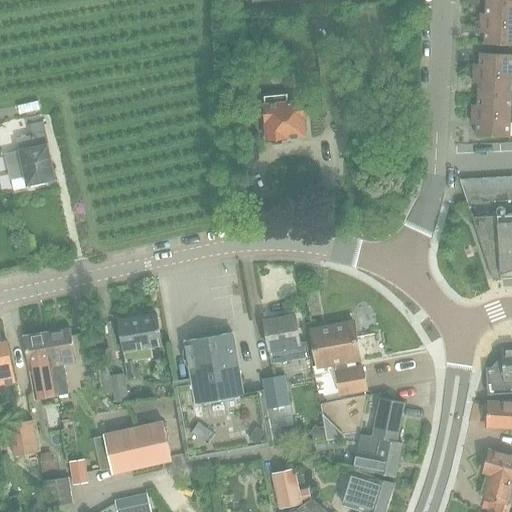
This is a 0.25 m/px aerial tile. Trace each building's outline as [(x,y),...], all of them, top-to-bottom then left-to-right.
[(511,24),(511,3),(486,2),(485,13),(480,13),(480,23),(511,24)] [(336,19),(314,21),(316,44),(338,43),(336,19)] [(511,45),(511,24),(480,23),(479,32),(484,32),(484,44),(511,45)] [(324,111),(338,109),(333,53),(319,54),(324,111)] [(473,73),(511,75),(511,65),(511,54),(479,53),(479,64),(474,64),(473,73)] [(511,95),(511,75),(473,73),(473,83),(478,83),(478,94),(511,95)] [(263,96),(264,104),(263,105),(267,140),(306,136),(303,101),(282,103),(281,94),(263,96)] [(510,116),(511,95),(478,94),(477,105),(472,104),(471,114),(510,116)] [(509,137),(510,116),(471,114),(471,123),(476,124),(475,135),(509,137)] [(44,180),(53,178),(47,151),(49,151),(43,122),(28,125),(31,136),(18,139),(21,151),(5,155),(11,178),(26,175),(28,184),(30,183),(30,186),(45,183),(44,180)] [(511,176),(459,179),(466,202),(511,200),(511,176)] [(470,215),(492,281),(511,279),(511,216),(473,218),(471,215),(470,215)] [(151,347),(161,345),(156,313),(118,320),(128,379),(138,377),(135,360),(153,357),(151,347)] [(308,357),(306,341),(299,343),(294,315),(264,320),(271,363),(308,357)] [(340,395),(367,390),(362,366),(347,368),(346,361),(360,359),(353,321),(310,330),(317,367),(334,363),(340,395)] [(201,338),(185,341),(191,378),(172,381),(186,461),(273,446),(273,449),(274,448),(264,390),(243,394),(232,332),(216,335),(215,329),(215,327),(199,330),(199,332),(200,331),(201,338)] [(47,332),(58,395),(69,393),(64,365),(76,362),(70,328),(47,332)] [(24,336),(32,381),(35,399),(58,395),(47,332),(24,336)] [(0,342),(0,384),(15,381),(7,341),(0,342)] [(511,392),(511,348),(501,349),(502,354),(491,367),(485,367),(487,394),(511,392)] [(317,392),(332,387),(326,369),(311,373),(317,392)] [(128,400),(124,373),(110,375),(114,403),(128,400)] [(285,447),(277,407),(289,404),(284,375),(262,379),(264,390),(274,448),(285,447)] [(99,379),(104,393),(111,391),(108,377),(99,379)] [(402,443),(396,441),(404,402),(380,397),(372,436),(380,438),(377,456),(357,452),(354,468),(395,477),(402,443)] [(51,400),(41,401),(43,420),(53,419),(51,400)] [(511,403),(486,402),(485,427),(511,428),(511,403)] [(37,451),(34,429),(32,420),(7,425),(9,434),(10,434),(14,455),(37,451)] [(162,421),(104,434),(106,444),(111,468),(112,473),(171,460),(162,421)] [(314,424),(309,432),(312,434),(313,439),(325,437),(323,425),(318,426),(314,424)] [(492,511),(506,511),(504,511),(511,482),(511,458),(488,452),(485,462),(484,462),(481,470),(483,471),(483,473),(490,475),(484,499),(495,501),(492,511)] [(86,483),(82,458),(69,460),(73,485),(86,483)] [(271,473),(278,509),(302,504),(301,500),(311,498),(309,487),(299,489),(295,468),(271,473)] [(384,511),(394,483),(365,474),(352,471),(342,504),(354,508),(367,511),(384,511)] [(72,502),(68,477),(43,481),(47,505),(72,502)] [(150,511),(151,511),(147,492),(114,500),(115,503),(116,511),(150,511)] [(327,511),(311,498),(290,511),(327,511)] [(273,511),(271,502),(262,504),(263,511),(273,511)]
